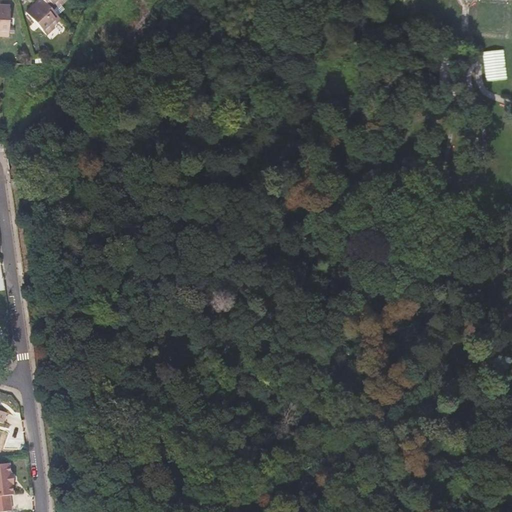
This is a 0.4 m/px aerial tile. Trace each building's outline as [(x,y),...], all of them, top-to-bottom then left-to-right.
[(52,10),(42,0),(38,0),(25,13),(43,32),(46,36),(55,28),(54,26),(61,20),(52,10)] [(42,0),(52,10),(59,4),(61,6),(66,0),(42,0)] [(394,0),(334,0),(334,4),(393,9),(394,0)] [(9,32),(10,6),(0,5),(0,36),(8,37),(9,32)] [(484,51),(485,80),(505,79),(504,50),(484,51)] [(11,473),(10,474),(8,463),(0,464),(0,511),(11,511),(9,496),(13,495),(11,485),(13,484),(11,473)]
